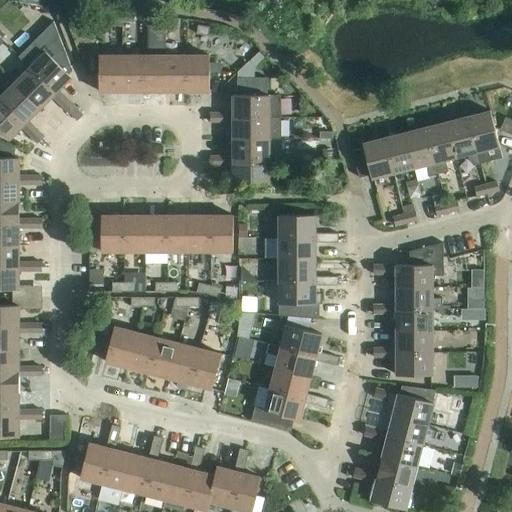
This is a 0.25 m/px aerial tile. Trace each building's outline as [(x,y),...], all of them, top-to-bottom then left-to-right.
[(110,19),(122,21),(123,13),(112,11),(110,19)] [(123,13),(122,21),(133,23),(135,15),(123,13)] [(154,27),(165,29),(167,20),(155,18),(154,27)] [(167,20),(165,29),(176,31),(178,22),(167,20)] [(72,71),(53,22),(19,56),(30,68),(56,93),(59,90),(71,77),(69,75),(72,71)] [(197,34),(208,36),(210,28),(198,26),(197,34)] [(122,92),(122,56),(99,56),(99,74),(99,92),(122,92)] [(143,56),(122,56),(122,92),(143,92),(143,56)] [(165,56),(143,56),(143,92),(165,92),(165,56)] [(187,56),(165,56),(165,92),(187,92),(187,56)] [(209,56),(187,56),(187,92),(210,92),(209,74),(209,56)] [(237,74),(237,78),(255,78),(255,66),(250,62),(237,74)] [(15,83),(41,108),(52,97),(60,105),(67,98),(59,90),(56,93),(30,68),(15,83)] [(269,118),(279,118),(279,95),(269,95),(268,95),(268,78),(255,78),(237,78),(237,95),(233,95),(233,114),(233,118),(269,118)] [(22,127),(30,135),(36,129),(28,121),(41,108),(15,83),(0,97),(0,98),(25,124),(22,127)] [(0,130),(9,140),(22,127),(25,124),(0,98),(0,130)] [(67,98),(60,105),(68,113),(75,106),(67,98)] [(75,106),(68,113),(76,120),(82,114),(75,106)] [(490,112),(468,117),(480,164),(491,161),(488,150),(499,147),(490,112)] [(210,122),(222,122),(222,114),(210,114),(210,122)] [(233,140),(269,140),(279,140),(279,118),(269,118),(233,118),(233,114),(222,114),(222,122),(233,122),(233,140)] [(468,117),(448,122),(457,157),(467,155),(469,161),(475,165),(480,164),(468,117)] [(500,131),(511,135),(511,120),(505,118),(500,131)] [(448,122),(427,128),(439,174),(448,172),(445,160),(457,157),(448,122)] [(427,128),(406,133),(415,168),(425,165),(428,177),(439,174),(427,128)] [(36,129),(30,135),(38,143),(44,137),(36,129)] [(406,133),(384,139),(393,174),(415,168),(406,133)] [(359,178),(371,175),(372,179),(393,174),(384,139),(363,144),(364,148),(352,151),(359,178)] [(222,166),(233,166),(233,161),(269,161),(269,140),(233,140),(233,157),(222,157),(222,166)] [(0,180),(19,180),(19,176),(19,158),(15,158),(15,148),(0,141),(0,180)] [(322,161),(332,161),(332,150),(322,150),(322,161)] [(210,166),(222,166),(222,157),(210,157),(210,166)] [(233,161),(233,166),(233,184),(246,184),(257,184),(269,184),(269,161),(233,161)] [(0,180),(0,201),(19,202),(19,185),(31,185),(30,176),(19,176),(19,180),(0,180)] [(30,176),(31,185),(42,185),(42,176),(30,176)] [(497,182),(486,185),(488,194),(499,191),(497,182)] [(488,194),(486,185),(474,188),(476,197),(488,194)] [(0,223),(19,224),(19,228),(30,228),(30,219),(19,219),(19,202),(0,201),(0,223)] [(457,202),(446,204),(448,213),(459,210),(457,202)] [(448,213),(446,204),(435,207),(437,216),(448,213)] [(414,212),(412,205),(402,208),(404,215),(414,212)] [(414,212),(404,215),(406,224),(417,221),(415,212),(414,212)] [(279,215),(279,238),(315,238),(315,243),(326,243),(326,234),(315,234),(315,215),(279,215)] [(406,224),(404,215),(393,218),(395,226),(406,224)] [(101,252),(124,252),(124,216),(101,216),(101,217),(101,248),(101,252)] [(124,252),(145,252),(146,216),(124,216),(124,252)] [(145,252),(167,252),(167,216),(146,216),(145,252)] [(167,252),(189,252),(189,216),(167,216),(167,252)] [(189,252),(211,252),(211,216),(189,216),(189,252)] [(211,216),(211,252),(233,252),(233,217),(233,216),(211,216)] [(101,248),(101,217),(90,217),(90,249),(101,248)] [(30,219),(30,228),(42,228),(42,219),(30,219)] [(0,223),(0,245),(19,245),(19,228),(19,224),(0,223)] [(239,236),(247,236),(247,228),(239,228),(239,236)] [(338,234),(326,234),(326,243),(338,243),(338,234)] [(279,238),(279,260),(315,260),(315,243),(315,238),(279,238)] [(396,288),(432,288),(432,276),(443,276),(443,243),(409,252),(409,265),(396,265),(396,288)] [(0,245),(0,266),(19,267),(19,262),(19,245),(0,245)] [(279,260),(279,282),(315,282),(315,286),(326,286),(326,277),(315,277),(315,260),(279,260)] [(13,297),(23,297),(31,298),(31,286),(19,286),(19,271),(30,271),(30,262),(19,262),(19,267),(0,266),(0,289),(13,289),(13,297)] [(30,262),(30,271),(42,271),(42,262),(30,262)] [(373,265),(373,274),(385,274),(385,265),(373,265)] [(326,277),(326,286),(338,286),(338,277),(326,277)] [(315,282),(279,282),(279,304),(279,316),(311,319),(311,304),(315,304),(315,286),(315,282)] [(112,292),(124,292),(124,283),(112,283),(112,292)] [(124,283),(124,292),(136,292),(136,283),(124,283)] [(156,292),(167,292),(167,283),(156,283),(156,292)] [(167,283),(167,292),(179,292),(179,283),(167,283)] [(197,292),(208,295),(210,286),(199,283),(197,292)] [(210,286),(208,295),(219,298),(222,289),(210,286)] [(396,310),(432,310),(443,310),(443,299),(432,299),(432,288),(396,288),(396,305),(396,310)] [(468,288),(468,309),(484,309),(484,288),(468,288)] [(0,328),(19,328),(19,333),(30,333),(30,324),(19,324),(19,309),(23,309),(23,297),(13,297),(13,305),(0,305),(0,328)] [(131,307),(143,307),(143,298),(131,298),(131,307)] [(143,298),(143,307),(154,307),(154,298),(143,298)] [(176,307),(187,307),(187,298),(176,298),(176,307)] [(187,298),(187,307),(199,307),(199,298),(187,298)] [(209,310),(220,313),(223,305),(211,302),(209,310)] [(373,314),(385,314),(385,305),(373,305),(373,314)] [(396,331),(432,331),(432,310),(396,310),(396,305),(385,305),(385,314),(396,314),(396,331)] [(473,310),(473,320),(484,320),(484,311),(484,310),(473,310)] [(30,324),(30,333),(42,332),(42,324),(30,324)] [(286,326),(281,347),(316,356),(315,361),(326,363),(328,355),(317,352),(321,334),(286,326)] [(105,362),(127,367),(136,332),(114,327),(105,362)] [(0,349),(19,350),(19,333),(19,328),(0,328),(0,349)] [(385,357),(396,357),(396,353),(442,353),(442,349),(432,349),(432,331),(396,331),(396,349),(385,349),(385,357)] [(127,367),(148,373),(157,338),(136,332),(127,367)] [(148,373),(169,378),(178,343),(157,338),(148,373)] [(169,378),(190,384),(199,349),(178,343),(169,378)] [(252,346),(240,343),(237,355),(249,358),(252,346)] [(279,356),(275,368),(310,377),(315,361),(316,356),(281,347),(269,344),(267,353),(279,356)] [(0,349),(0,371),(19,371),(19,367),(19,350),(0,349)] [(199,349),(190,384),(212,389),(213,385),(221,354),(199,349)] [(373,357),(385,357),(385,349),(373,349),(373,357)] [(396,353),(396,357),(396,376),(432,376),(432,357),(442,357),(442,353),(396,353)] [(339,358),(328,355),(326,363),(337,366),(339,358)] [(0,371),(0,392),(19,393),(19,376),(30,376),(30,367),(19,367),(19,371),(0,371)] [(30,367),(30,376),(42,376),(42,367),(30,367)] [(275,368),(270,390),(305,399),(304,403),(315,405),(317,397),(306,394),(310,377),(275,368)] [(466,377),(466,388),(478,389),(478,377),(466,377)] [(392,416),(428,425),(433,403),(436,390),(402,386),(400,394),(398,394),(392,416)] [(374,397),(385,400),(387,391),(376,388),(374,397)] [(305,399),(270,390),(265,409),(255,407),(251,421),(287,430),(290,418),(299,420),(304,403),(305,399)] [(0,392),(0,414),(19,414),(19,419),(30,419),(30,410),(19,410),(19,393),(0,392)] [(317,397),(315,405),(326,408),(328,400),(317,397)] [(30,410),(30,419),(42,419),(42,410),(30,410)] [(19,414),(0,414),(0,437),(19,437),(19,419),(19,414)] [(387,437),(422,446),(428,425),(392,416),(388,432),(387,437)] [(49,417),(49,442),(64,442),(64,417),(49,417)] [(112,425),(109,436),(118,439),(121,427),(112,425)] [(364,436),(375,439),(377,430),(366,427),(364,436)] [(382,458),(417,467),(422,446),(387,437),(388,432),(377,430),(375,439),(386,441),(382,458)] [(80,478),(102,483),(111,448),(115,450),(118,439),(109,436),(107,447),(89,443),(80,478)] [(151,447),(160,450),(163,438),(154,436),(151,447)] [(123,489),(144,494),(153,459),(157,460),(160,450),(151,447),(148,458),(132,454),(123,489)] [(193,458),(202,460),(205,449),(196,447),(193,458)] [(102,483),(123,489),(132,454),(115,450),(111,448),(102,483)] [(237,460),(246,462),(249,451),(240,449),(237,460)] [(29,460),(40,460),(40,451),(29,451),(29,460)] [(40,451),(40,460),(52,460),(52,451),(40,451)] [(52,451),(52,460),(52,467),(62,467),(66,451),(52,451)] [(165,500),(186,505),(195,470),(199,471),(202,460),(193,458),(190,469),(174,465),(165,500)] [(364,480),(375,483),(376,478),(411,487),(417,467),(382,458),(377,475),(367,472),(364,480)] [(144,494),(165,500),(174,465),(157,460),(153,459),(144,494)] [(210,502),(231,508),(240,472),(243,473),(246,462),(237,460),(234,471),(217,467),(214,475),(216,476),(210,502)] [(451,475),(459,477),(462,465),(454,463),(451,475)] [(353,477),(364,480),(367,472),(355,469),(353,477)] [(208,511),(210,502),(216,476),(214,475),(199,471),(195,470),(186,505),(208,511)] [(240,472),(231,508),(247,511),(252,511),(256,497),(261,478),(243,473),(240,472)] [(376,478),(375,483),(370,501),(406,509),(411,487),(376,478)] [(456,490),(446,487),(443,496),(453,498),(456,490)] [(256,497),(252,511),(261,511),(265,499),(256,497)] [(451,506),(452,499),(445,497),(443,505),(451,506)]
